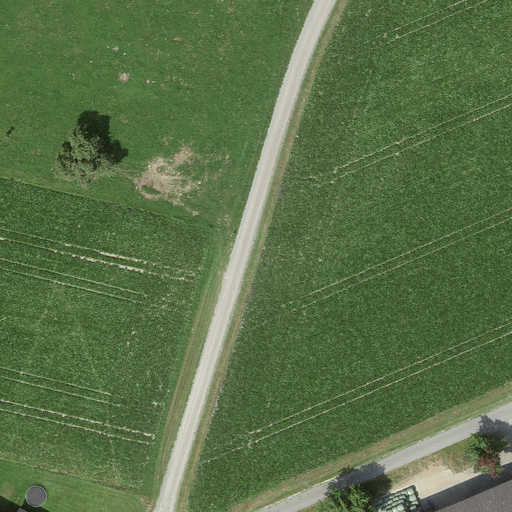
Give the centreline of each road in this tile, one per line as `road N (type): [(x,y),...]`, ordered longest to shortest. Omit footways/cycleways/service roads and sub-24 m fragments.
road 1 (track): [(167,511),(296,76),(331,0)]
road 2 (unclassified): [(279,511),(511,414)]
